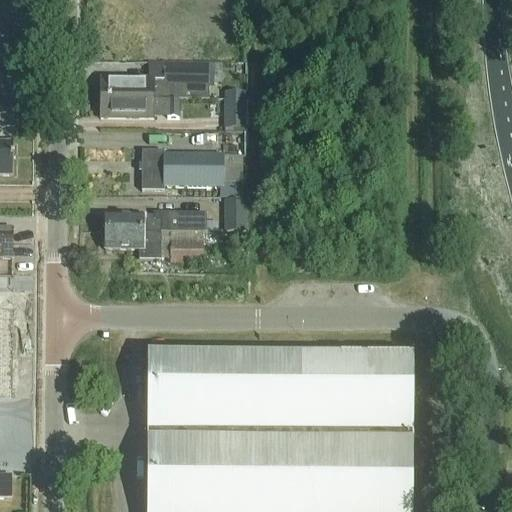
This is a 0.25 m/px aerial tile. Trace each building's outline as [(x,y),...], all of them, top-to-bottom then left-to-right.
[(0,58),(15,59),(15,31),(0,30),(0,58)] [(101,82),(101,102),(171,102),(171,87),(188,88),(188,92),(209,92),(209,71),(164,71),(164,83),(101,82)] [(101,102),(101,120),(154,120),(154,114),(168,114),(168,120),(180,120),(180,102),(171,102),(101,102)] [(226,102),(226,131),(250,131),(250,102),(226,102)] [(0,130),(14,130),(14,104),(0,103),(0,130)] [(0,178),(14,179),(14,145),(0,144),(0,178)] [(142,154),(142,194),(164,194),(164,190),(220,190),(220,203),(226,203),(243,203),(244,159),(164,158),(164,154),(142,154)] [(226,203),(226,217),(247,217),(247,203),(243,203),(226,203)] [(187,236),(205,237),(205,216),(155,216),(155,218),(106,218),(105,235),(164,236),(171,236),(171,235),(187,236)] [(0,246),(13,247),(13,232),(0,231),(0,246)] [(164,236),(105,235),(105,252),(140,252),(140,263),(163,263),(164,236)] [(247,241),(229,242),(229,254),(247,254),(247,241)] [(0,261),(13,261),(13,247),(0,246),(0,261)] [(205,268),(205,246),(173,246),(173,263),(173,268),(205,268)] [(0,399),(11,399),(12,310),(0,310),(0,399)] [(147,511),(412,511),(412,481),(413,362),(148,360),(148,376),(147,481),(147,511)] [(12,479),(0,478),(0,501),(11,501),(12,481),(12,479)]
